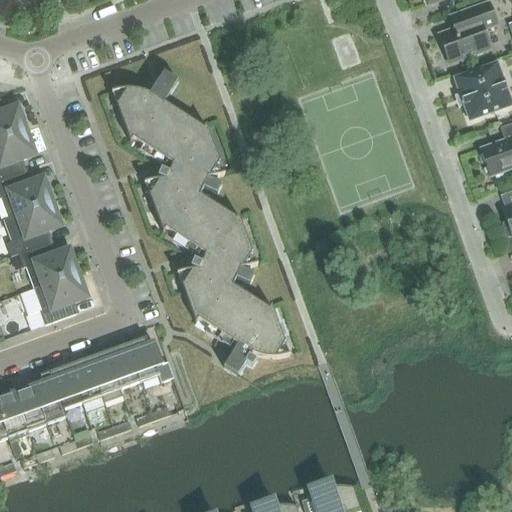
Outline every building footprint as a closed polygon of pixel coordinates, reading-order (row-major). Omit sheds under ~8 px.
[(496,27),(488,5),(449,20),(449,21),(458,17),(462,29),(439,37),(449,66),(489,51),(482,32),(496,27)] [(469,122),(511,108),(496,66),(455,81),(469,122)] [(163,106),(178,83),(163,75),(149,97),(143,95),(137,93),(131,92),(124,92),(122,92),(120,93),(115,94),(111,95),(111,96),(116,95),(120,94),(125,93),(116,107),(130,145),(132,142),(172,167),(168,176),(161,172),(158,179),(165,183),(159,183),(154,183),(150,184),(147,185),(144,186),(144,187),(151,185),(158,184),(150,198),(149,198),(162,235),(165,232),(205,257),(201,266),(194,263),(191,269),(198,273),(192,273),(188,273),(182,274),(179,275),(176,276),(177,277),(181,276),(186,275),(191,275),(182,288),(195,326),(198,322),(237,347),(223,370),(237,379),(245,365),(251,369),(256,363),(250,359),(252,356),(254,357),(257,358),(260,359),(264,360),(267,360),(276,361),(283,360),(290,358),(289,357),(282,359),(274,360),(284,346),(271,308),(268,312),(232,289),(236,281),(249,287),(253,277),(239,271),(244,270),(247,270),(253,269),(257,267),(257,266),(250,268),(242,269),(251,256),(252,255),(238,218),(236,221),(200,198),(203,191),(217,196),(221,186),(206,180),(213,180),(220,178),(224,177),(224,176),(217,178),(210,179),(218,165),(219,165),(206,127),(203,131),(163,106)] [(0,142),(27,132),(21,117),(19,118),(16,111),(19,110),(19,109),(4,115),(0,113),(0,111),(0,142)] [(490,179),(511,170),(511,125),(500,130),(504,143),(480,151),(490,179)] [(0,182),(24,174),(23,173),(22,174),(19,165),(21,161),(35,156),(35,154),(32,155),(30,148),(32,147),(27,132),(0,142),(0,182)] [(0,199),(8,220),(53,204),(48,189),(45,190),(42,183),(45,182),(44,181),(30,186),(26,184),(23,175),(24,175),(24,174),(0,182),(0,199)] [(511,193),(500,198),(500,199),(511,194),(511,207),(502,211),(506,224),(503,225),(502,228),(506,237),(508,239),(511,238),(511,239),(511,193)] [(18,257),(50,246),(49,245),(48,245),(45,236),(47,233),(61,227),(61,226),(59,227),(56,220),(58,219),(53,204),(8,220),(3,222),(11,244),(6,246),(11,260),(18,257)] [(34,292),(79,275),(73,260),(71,261),(68,254),(71,253),(70,252),(56,257),(52,256),(49,247),(50,246),(18,257),(23,271),(26,270),(34,292)] [(79,275),(34,292),(42,314),(39,315),(44,328),(76,317),(75,316),(74,317),(71,307),(73,304),(87,299),(87,297),(84,298),(82,291),(84,290),(79,275)] [(126,347),(140,385),(160,378),(157,370),(162,369),(154,346),(149,348),(146,340),(126,347)] [(121,392),(140,385),(126,347),(107,354),(121,392)] [(120,392),(121,392),(107,354),(88,361),(104,405),(123,398),(120,392)] [(103,405),(104,405),(88,361),(69,368),(82,406),(101,399),(103,405)] [(64,413),(82,406),(69,368),(49,375),(66,420),(64,413)] [(47,427),(66,420),(49,375),(40,378),(43,386),(33,389),(47,427)] [(27,434),(47,427),(33,389),(14,396),(27,434)] [(27,434),(14,396),(0,401),(0,418),(10,445),(28,438),(27,434)] [(151,415),(154,424),(169,418),(167,410),(151,415)] [(154,424),(151,415),(136,421),(139,429),(154,424)] [(10,445),(0,418),(0,444),(8,441),(9,445),(10,445)] [(132,432),(129,423),(113,429),(116,437),(132,432)] [(116,437),(113,429),(98,435),(101,443),(116,437)] [(94,445),(91,437),(74,443),(77,451),(94,445)] [(77,451),(74,443),(59,448),(62,457),(77,451)] [(17,444),(10,446),(14,458),(21,455),(17,444)] [(55,459),(52,451),(36,457),(39,465),(55,459)] [(39,465),(36,457),(21,462),(24,471),(39,465)] [(17,473),(14,465),(0,469),(0,478),(0,479),(17,473)] [(354,511),(360,510),(353,489),(342,487),(331,487),(320,489),(309,492),(315,511),(339,511),(344,509),(345,511),(354,511)]
